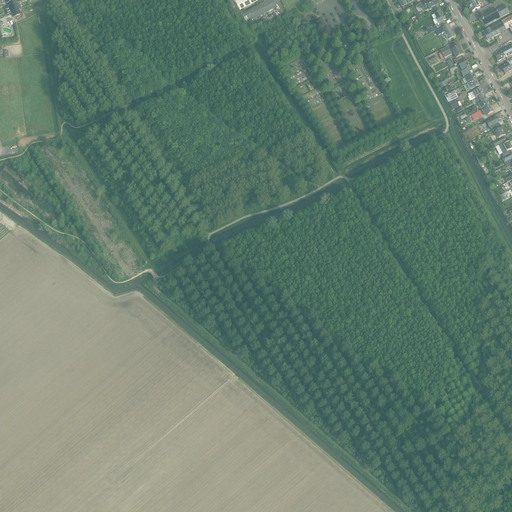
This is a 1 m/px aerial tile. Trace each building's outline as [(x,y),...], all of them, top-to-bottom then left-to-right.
[(259,0),(238,0),(235,2),(239,11),(259,0)] [(273,0),(267,0),(241,14),(246,23),(277,7),(273,0)] [(434,0),(430,0),(421,5),(423,9),(424,11),(425,11),(428,9),(437,5),(437,4),(437,3),(436,2),(435,1),(434,0)] [(474,0),(469,3),(473,11),(480,7),(477,1),(476,0),(474,0)] [(15,1),(7,4),(11,14),(13,18),(21,14),(19,10),(17,6),(15,1)] [(479,18),(484,26),(496,20),(496,21),(500,18),(509,14),(505,5),(496,10),(495,9),(491,11),(491,12),(483,16),(481,13),(478,14),(480,18),(479,18)] [(436,19),(435,19),(438,24),(435,25),(437,29),(445,24),(444,20),(445,20),(443,15),(442,16),(440,12),(434,14),(436,19)] [(502,23),(486,31),(487,34),(485,35),(487,40),(510,28),(511,33),(511,15),(501,21),(502,23)] [(444,32),(445,34),(451,30),(448,25),(439,29),(441,34),(444,32)] [(451,30),(445,34),(445,35),(446,36),(448,40),(454,37),(451,30)] [(427,53),(437,48),(434,40),(423,45),(427,53)] [(511,53),(511,47),(511,46),(510,44),(507,46),(508,48),(495,55),(499,61),(511,53)] [(440,51),(444,58),(452,54),(448,47),(440,51)] [(452,51),(456,58),(463,54),(459,47),(452,51)] [(464,69),(465,70),(470,67),(467,61),(461,64),(462,65),(460,66),(462,71),(464,69)] [(502,68),(505,74),(511,70),(511,66),(510,67),(508,64),(502,68)] [(463,72),(462,73),(464,78),(468,76),(473,73),(470,67),(465,70),(463,71),(463,72)] [(468,76),(464,78),(466,82),(467,84),(470,82),(476,79),(473,73),(468,76)] [(480,85),(476,79),(467,84),(467,85),(462,88),(464,93),(474,88),(480,85)] [(469,96),(468,97),(470,101),(475,98),(484,94),(481,87),(475,90),(472,92),(469,94),(468,95),(469,96)] [(445,96),(448,103),(458,98),(454,91),(445,96)] [(484,94),(475,98),(478,104),(487,100),(484,94)] [(449,103),(453,110),(455,109),(460,107),(456,100),(449,103)] [(487,100),(478,104),(482,110),(484,109),(490,106),(487,100)] [(484,109),(482,110),(483,113),(485,116),(486,116),(494,112),(490,106),(484,109)] [(474,120),(482,115),(480,111),(471,116),(474,120)] [(496,117),(486,122),(490,129),(499,125),(498,123),(499,122),(496,117)] [(493,130),(496,136),(497,135),(499,138),(505,134),(502,128),(500,129),(499,127),(497,128),(493,130)] [(493,143),(495,147),(506,141),(504,137),(493,143)] [(503,143),(498,146),(503,154),(503,158),(502,158),(504,163),(506,167),(506,166),(511,164),(511,163),(511,153),(511,154),(510,150),(511,149),(511,148),(511,147),(509,141),(503,144),(503,143)]
